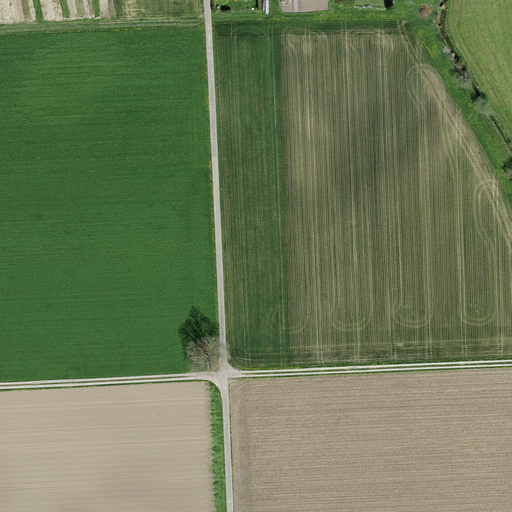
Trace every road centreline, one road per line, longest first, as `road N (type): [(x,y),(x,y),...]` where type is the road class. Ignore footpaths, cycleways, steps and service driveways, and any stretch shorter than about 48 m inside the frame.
road 1 (unclassified): [(230,511),(207,0)]
road 2 (track): [(0,385),(511,363)]
